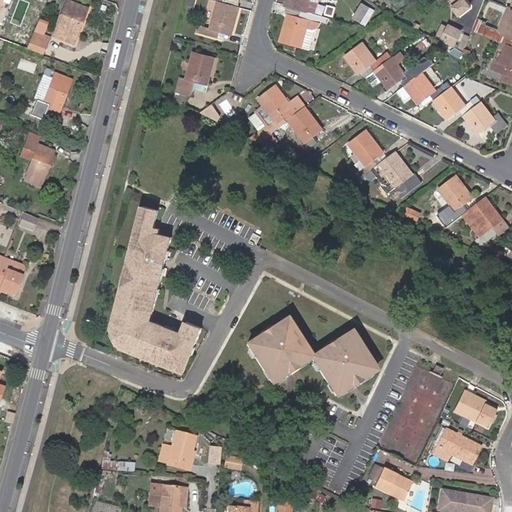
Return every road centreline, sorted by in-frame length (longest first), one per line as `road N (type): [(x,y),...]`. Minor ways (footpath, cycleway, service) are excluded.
road 1 (residential): [(46,348),(64,346),(168,386),(191,385),(262,254),(511,389)]
road 2 (secondary): [(133,0),(46,348)]
road 3 (residential): [(504,168),(271,59),(258,29),(266,0)]
road 4 (secondary): [(46,348),(0,511)]
